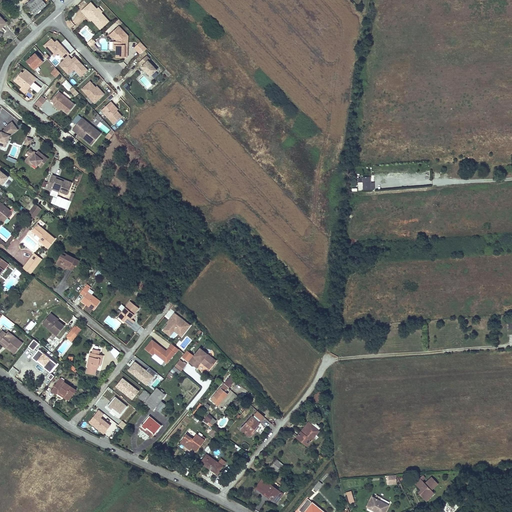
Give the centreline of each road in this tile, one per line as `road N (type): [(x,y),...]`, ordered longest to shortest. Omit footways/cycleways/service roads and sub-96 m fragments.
road 1 (residential): [(329,361),(219,499)]
road 2 (residential): [(219,499),(70,427)]
